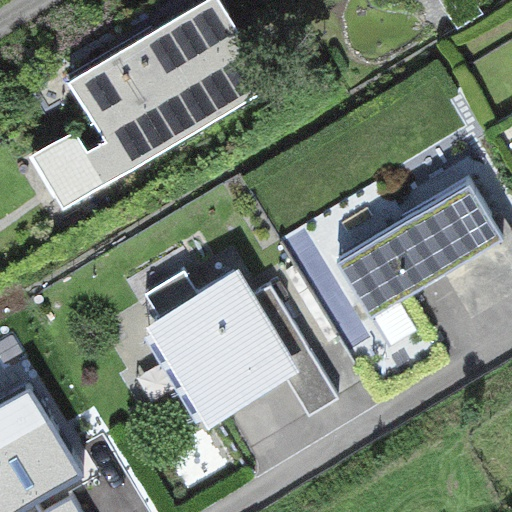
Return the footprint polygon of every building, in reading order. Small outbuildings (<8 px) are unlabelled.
[(76,140),(34,164),(65,219),(283,95),(228,0),(219,0),(77,81),(114,146),(89,161),(76,140)] [(509,243),(474,183),(343,258),(378,319),(509,243)] [(164,314),(158,318),(214,411),(316,350),(273,280),(251,293),(237,269),(200,291),(187,269),(150,291),(164,314)] [(0,511),(14,511),(87,469),(32,378),(0,397),(0,511)] [(84,511),(73,494),(42,511),(84,511)]
